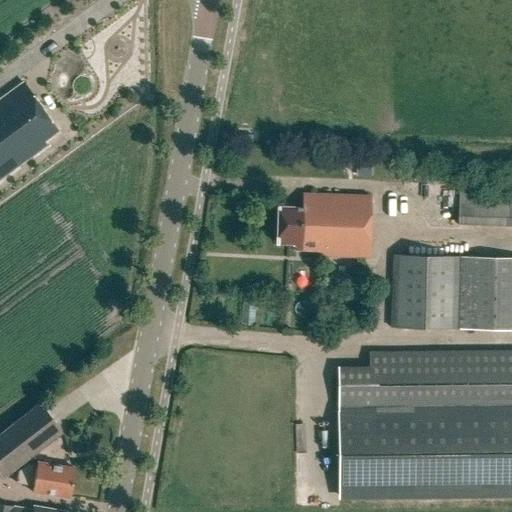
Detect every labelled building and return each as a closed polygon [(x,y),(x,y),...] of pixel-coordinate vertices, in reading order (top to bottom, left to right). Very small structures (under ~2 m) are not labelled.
[(43,143),(57,133),(24,86),(0,102),(0,179),(45,146),(43,143)] [(481,182),(459,182),(458,191),(481,191),(481,182)] [(458,191),(458,227),(511,228),(511,192),(481,191),(458,191)] [(302,209),(280,208),(277,244),(294,245),(294,250),(318,252),(318,256),(369,259),(373,200),(303,195),(302,209)] [(511,259),(392,257),(390,329),(511,331),(511,259)] [(319,268),(318,283),(332,284),(333,268),(319,268)] [(367,368),(337,368),(337,495),(511,494),(511,353),(367,353),(367,368)] [(0,482),(22,465),(62,435),(39,405),(0,435),(0,482)] [(32,493),(70,499),(75,470),(37,463),(37,467),(28,465),(19,471),(16,484),(32,488),(32,493)]
